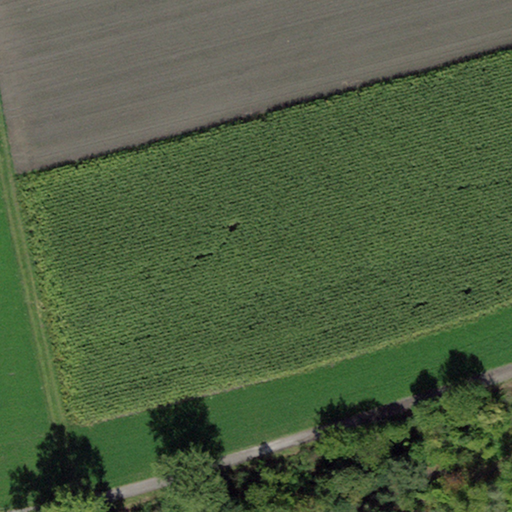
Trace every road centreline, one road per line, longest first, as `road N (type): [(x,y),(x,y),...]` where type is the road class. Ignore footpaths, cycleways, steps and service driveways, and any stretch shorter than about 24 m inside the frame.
road 1 (track): [(511,368),(424,405),(105,500),(20,511)]
road 2 (track): [(0,114),(80,503)]
